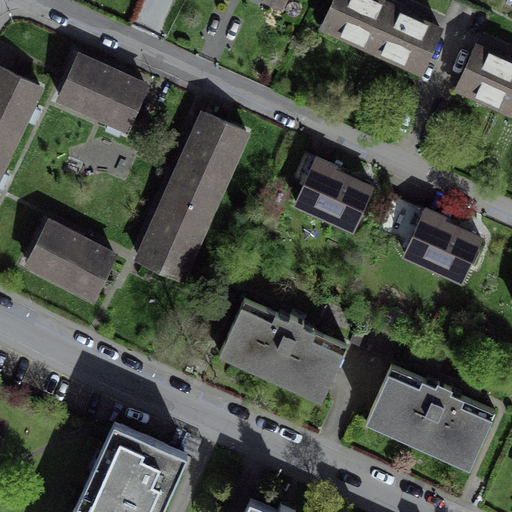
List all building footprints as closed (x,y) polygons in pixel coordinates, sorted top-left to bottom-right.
[(301,0),(247,0),(291,21),(301,0)] [(439,28),(374,0),(334,0),(322,29),(420,72),(439,28)] [(511,64),(474,48),(457,87),(511,109),(511,64)] [(150,86),(79,52),(57,101),(127,135),(150,86)] [(0,184),(45,88),(0,66),(0,184)] [(157,218),(139,258),(180,276),(246,131),(205,113),(191,144),(157,218)] [(372,176),(306,147),(284,197),(298,203),(350,227),(372,176)] [(443,215),(394,193),(378,229),(410,243),(406,252),(462,277),(480,237),(441,220),(443,215)] [(117,257),(52,223),(30,266),(94,299),(117,257)] [(348,346),(247,299),(221,354),(322,401),(348,346)] [(407,343),(363,321),(351,345),(368,354),(374,343),(400,356),(407,343)] [(494,413),(395,368),(370,423),(470,468),(494,413)] [(112,422),(89,476),(162,508),(186,453),(112,422)] [(160,511),(162,508),(89,476),(73,511),(160,511)]
